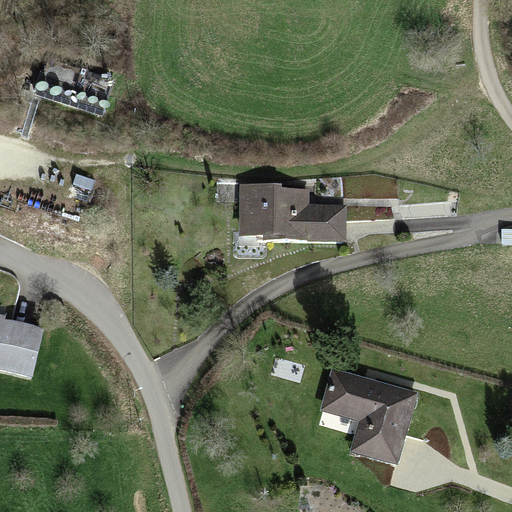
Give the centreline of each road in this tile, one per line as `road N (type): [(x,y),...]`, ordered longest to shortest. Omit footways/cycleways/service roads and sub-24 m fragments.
road 1 (residential): [(511,215),(471,235),(334,263),(272,289),(217,329),(153,399)]
road 2 (unclassified): [(0,251),(88,302),(137,362),(153,399)]
road 3 (residential): [(479,0),(481,48),(511,118)]
